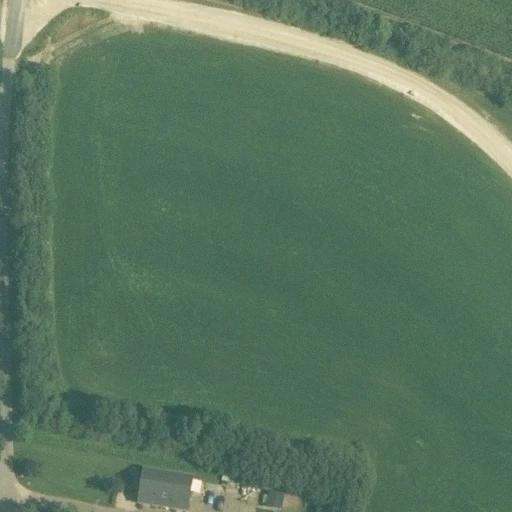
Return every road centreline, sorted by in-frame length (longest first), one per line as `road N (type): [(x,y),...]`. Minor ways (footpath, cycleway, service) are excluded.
road 1 (unclassified): [(10,511),(1,209),(18,0)]
road 2 (unclassified): [(79,0),(351,60),(446,108),(511,163)]
